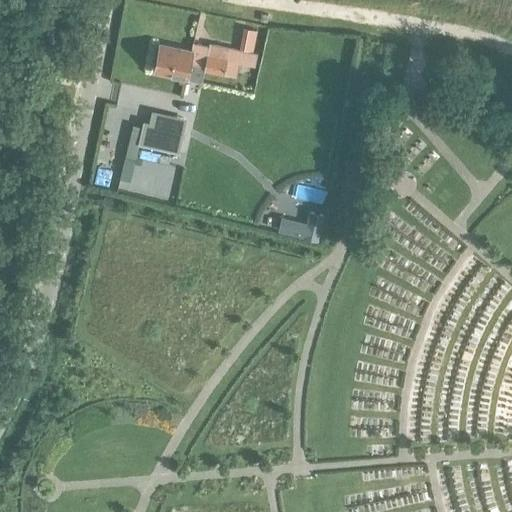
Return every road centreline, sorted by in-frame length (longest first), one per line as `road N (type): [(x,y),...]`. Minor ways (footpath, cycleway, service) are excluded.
road 1 (unclassified): [(0,424),(23,375),(107,0)]
road 2 (unclassified): [(294,0),(420,20),(511,46)]
